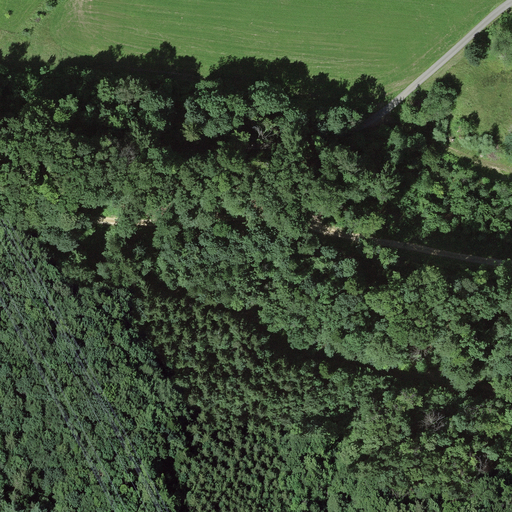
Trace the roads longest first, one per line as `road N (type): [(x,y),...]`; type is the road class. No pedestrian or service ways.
road 1 (track): [(0,188),(63,180),(148,152),(342,134),(373,119),(511,2)]
road 2 (track): [(511,398),(346,359),(0,227)]
road 3 (track): [(0,213),(178,221),(250,215),(511,263)]
road 4 (track): [(373,119),(511,175)]
